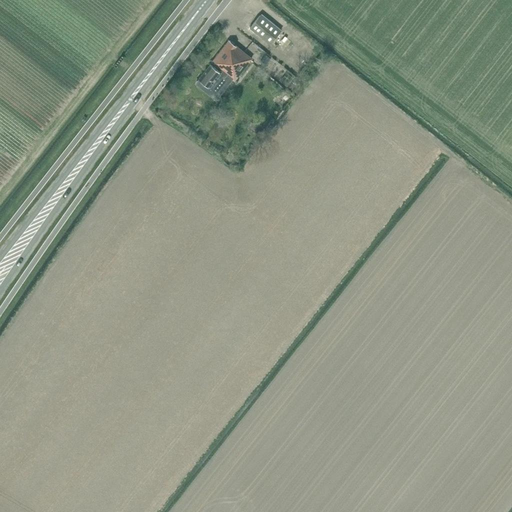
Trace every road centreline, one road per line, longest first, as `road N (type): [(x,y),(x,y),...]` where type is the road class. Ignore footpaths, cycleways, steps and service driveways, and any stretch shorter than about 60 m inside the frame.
road 1 (secondary): [(0,290),(201,8)]
road 2 (secondary): [(201,8),(0,264)]
road 3 (track): [(336,71),(511,208)]
